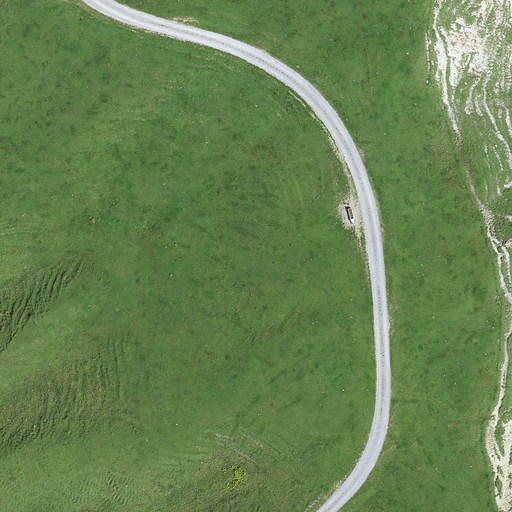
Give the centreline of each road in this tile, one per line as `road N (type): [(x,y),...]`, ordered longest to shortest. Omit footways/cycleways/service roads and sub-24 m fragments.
road 1 (track): [(98,0),(278,69),(323,110),(354,162),(372,233),(384,380),(375,446),(326,511)]
road 2 (track): [(381,417),(467,511)]
